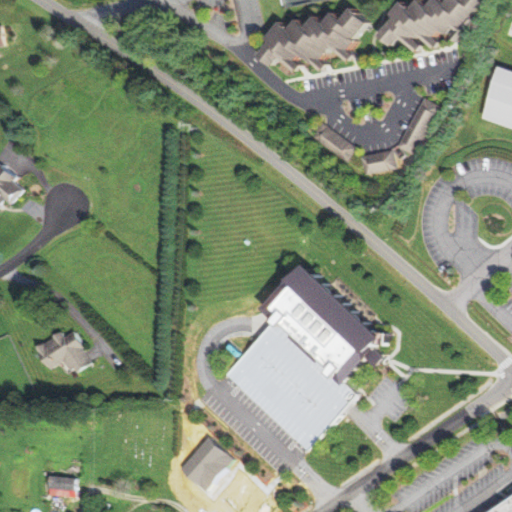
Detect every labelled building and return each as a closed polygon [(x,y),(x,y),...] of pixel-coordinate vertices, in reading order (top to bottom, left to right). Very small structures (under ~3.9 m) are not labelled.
[(503,3),(499,0),(460,0),(459,2),(456,0),(443,0),(439,5),(432,0),(427,0),(421,8),(413,1),(385,35),(400,48),(408,38),(428,54),(436,44),(446,52),(459,36),(469,45),(503,3)] [(379,21),(371,12),(363,9),(354,17),(343,13),(335,21),(326,17),(317,24),(308,21),(300,28),(291,24),(277,36),(273,48),(265,55),(277,68),(287,59),(301,74),(308,67),(311,61),(322,65),(325,68),(331,71),(338,53),(340,52),(347,55),(353,61),(360,64),(363,56),(360,53),(367,37),(376,28),(379,21)] [(6,26),(0,26),(0,49),(8,49),(6,26)] [(503,66),(511,69),(511,126),(485,117),(503,66)] [(397,147),(412,157),(443,108),(427,98),(397,147)] [(340,162),(352,147),(319,123),(308,138),(340,162)] [(359,175),(393,170),(391,152),(357,156),(359,175)] [(0,213),(11,200),(17,206),(30,192),(19,182),(23,177),(8,164),(0,172),(0,213)] [(267,308),(294,278),(296,280),(311,264),(331,283),(372,321),(385,333),(393,333),(393,345),(385,344),(383,346),(384,348),(384,349),(391,356),(392,356),(389,360),(388,361),(383,366),(375,358),(351,383),(350,385),(278,319),(267,308)] [(278,319),(226,374),(307,451),(360,395),(356,391),(350,385),(278,319)] [(46,348),(56,371),(73,363),(80,376),(101,366),(84,331),(46,348)] [(206,436),(232,458),(206,489),(181,466),(206,436)] [(86,481),(59,477),(57,495),(84,498),(86,481)] [(242,511),(226,482),(199,497),(207,511),(242,511)] [(511,502),(497,511),(511,511),(511,487),(511,488),(511,489),(511,502)]
